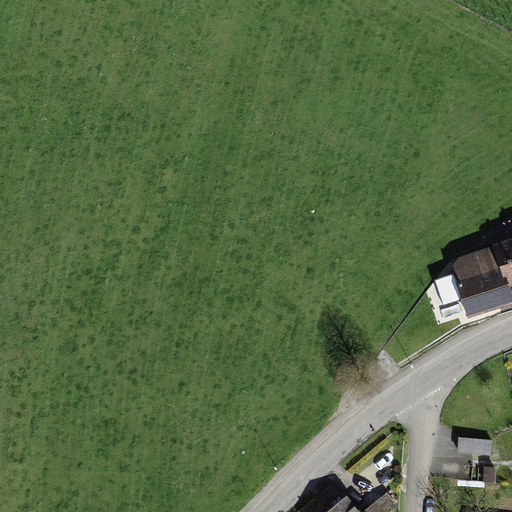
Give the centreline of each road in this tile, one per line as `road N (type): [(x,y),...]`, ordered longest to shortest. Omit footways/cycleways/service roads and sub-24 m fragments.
road 1 (residential): [(418,387),(354,427),(265,511)]
road 2 (residential): [(418,387),(411,511)]
